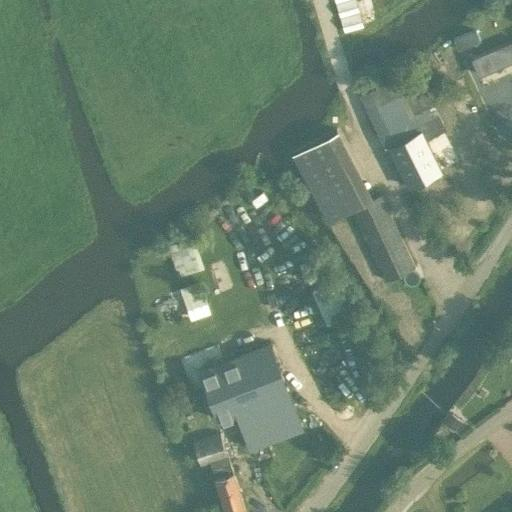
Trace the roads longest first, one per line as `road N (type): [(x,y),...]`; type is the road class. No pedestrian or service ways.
road 1 (unclassified): [(312,511),(511,223)]
road 2 (unknown): [(459,304),(402,207),(353,98)]
road 3 (tertiary): [(392,511),(511,407)]
